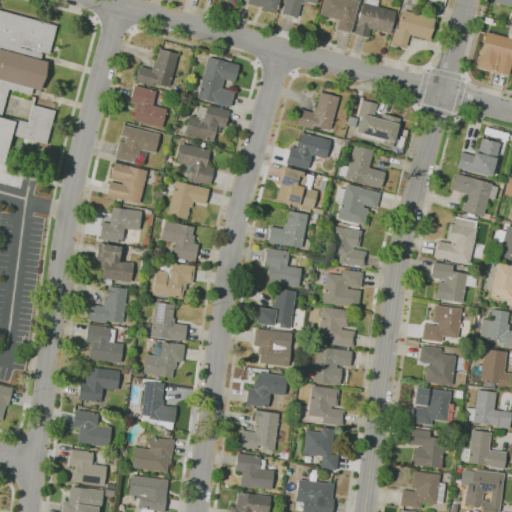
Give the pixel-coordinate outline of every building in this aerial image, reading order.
[(279,0),(276,14),(260,10),(261,7),(247,4),(248,0),(279,0)] [(316,0),(315,4),(305,2),(304,2),(303,4),(300,3),(296,18),(281,14),(281,12),(278,11),(281,0),(316,0)] [(349,33),(336,29),(338,20),(319,15),(322,0),(360,0),(360,3),(358,3),(349,33)] [(372,39),(353,34),(356,26),(355,25),(361,2),(364,3),(364,0),(378,0),(376,6),(395,12),(389,34),(370,29),(368,35),(372,36),(372,39)] [(511,18),(511,14),(511,7),(494,2),(494,0),(511,0),(511,18)] [(425,11),(418,9),(421,1),(428,3),(425,11)] [(2,167),(0,166),(0,10),(56,26),(48,54),(39,52),(39,53),(41,54),(39,60),(46,62),(38,91),(32,89),(30,95),(8,89),(1,115),(27,122),(32,105),(55,111),(46,144),(11,135),(2,167)] [(405,47),(391,43),(395,28),(397,29),(402,10),(434,19),(428,40),(409,35),(405,47)] [(491,25),(482,23),(484,17),(492,19),(491,25)] [(511,57),(507,76),(494,72),(495,71),(492,70),(491,72),(476,67),(485,32),(507,38),(509,33),(511,34),(511,57)] [(168,87),(152,83),(151,86),(134,82),(138,66),(151,70),(152,64),(154,64),(159,49),(177,54),(168,87)] [(230,107),(196,98),(207,57),(237,65),(233,82),(223,80),(221,88),(234,92),(230,107)] [(160,128),(132,121),(134,112),(132,112),(134,104),(129,102),(133,85),(154,91),(150,106),(166,110),(160,128)] [(329,131),(313,126),(312,129),(295,125),(300,109),(312,113),(313,108),(315,108),(320,92),(338,97),(329,131)] [(392,147),(356,138),(357,133),(356,133),(360,117),(357,116),(361,100),(376,104),(373,115),(380,117),(381,114),(399,118),(392,147)] [(212,142),(183,134),(184,132),(182,131),(183,126),(185,126),(188,115),(195,117),(198,106),(206,108),(206,105),(229,111),(224,128),(220,127),(218,134),(214,133),(212,142)] [(142,165),(114,159),(118,142),(123,143),(125,137),(119,136),(122,125),(158,134),(154,153),(145,151),(142,165)] [(506,141),(483,134),(485,127),(508,134),(506,141)] [(307,169),(285,163),(289,147),(295,148),(297,140),(299,141),(301,133),(330,140),(325,159),(311,155),(307,169)] [(490,177),(456,168),(460,152),(473,155),(475,148),(478,148),(480,138),(499,143),(490,177)] [(209,185),(186,180),(188,173),(182,172),(184,165),(175,162),(180,144),(209,151),(207,158),(210,159),(208,167),(213,168),(209,185)] [(380,188),(363,184),(344,178),(344,177),(338,175),(341,165),(347,167),(353,145),(373,151),(368,168),(384,172),(380,188)] [(138,204),(105,196),(108,182),(121,185),(121,181),(109,178),(113,163),(146,170),(138,204)] [(309,213),(298,210),(299,207),(289,204),(288,205),(275,201),(279,189),(278,188),(283,167),(301,172),(302,172),(306,173),(305,174),(312,176),(309,189),(317,191),(312,210),(310,209),(309,213)] [(473,218),(466,216),(467,213),(462,211),(467,194),(451,190),(455,174),(491,184),(491,185),(497,187),(494,199),(487,198),(482,217),(473,215),(473,218)] [(511,196),(503,194),(508,178),(511,179),(511,196)] [(185,220),(166,215),(174,181),(194,186),(208,189),(204,205),(192,202),(190,210),(187,209),(185,220)] [(362,225),(336,218),(341,201),(334,199),(337,188),(344,189),(345,184),(379,193),(375,208),(363,204),(362,208),(366,209),(362,225)] [(121,243),(99,240),(101,222),(106,223),(108,215),(110,215),(111,207),(140,211),(138,230),(123,228),(121,243)] [(301,248),(279,244),(267,242),(270,227),(282,229),(283,223),(286,223),(288,211),(307,215),(301,248)] [(468,265),(450,261),(450,260),(433,256),(437,241),(449,244),(450,241),(445,240),(449,223),(453,224),(454,217),(474,221),(474,222),(476,223),(475,228),(473,227),(473,229),(475,229),(468,265)] [(184,263),(175,261),(176,258),(171,257),(174,243),(159,240),(163,221),(192,227),(191,235),(194,236),(192,243),(191,243),(197,245),(194,262),(184,260),(184,263)] [(362,267),(337,263),(338,257),(328,256),(333,226),(361,231),(358,248),(353,247),(352,250),(365,252),(362,267)] [(511,260),(497,257),(501,243),(492,240),(495,229),(504,231),(506,226),(511,227),(511,260)] [(110,284),(105,284),(106,279),(99,279),(101,269),(100,269),(101,261),(95,260),(97,244),(119,247),(117,261),(132,263),(129,282),(111,280),(110,284)] [(297,287),(269,283),(270,275),(267,275),(268,266),(263,265),(266,249),(287,251),(285,266),(300,268),(297,287)] [(461,303),(441,300),(434,299),(437,282),(442,283),(442,280),(430,278),(432,262),(452,265),(451,272),(466,274),(466,275),(475,277),(473,287),(464,286),(461,303)] [(181,300),(151,295),(155,271),(163,272),(164,264),(170,265),(170,263),(194,267),(191,284),(185,283),(184,290),(183,290),(181,300)] [(511,306),(505,305),(506,300),(489,296),(496,263),(511,266),(511,306)] [(357,308),(322,303),(326,273),(341,275),(341,269),(362,272),(360,288),(346,287),(346,289),(359,291),(357,308)] [(121,323),(106,321),(105,323),(87,320),(89,305),(102,307),(103,300),(105,300),(107,287),(126,289),(121,323)] [(298,330),(278,327),(278,326),(272,325),(272,326),(255,324),(257,308),(270,309),(271,304),(273,305),(275,289),(294,291),(290,319),(300,320),(298,330)] [(183,341),(137,335),(138,323),(151,325),(154,302),(173,305),(171,318),(174,318),(173,323),(186,325),(183,341)] [(440,342),(421,339),(423,324),(436,325),(436,323),(431,322),(433,305),(460,309),(457,338),(441,336),(440,342)] [(351,347),(331,344),(332,339),(317,337),(321,307),(348,310),(346,327),(340,327),(340,329),(353,331),(351,347)] [(511,347),(500,346),(500,344),(495,343),(496,340),(486,339),(486,338),(478,337),(481,319),(489,320),(490,310),(508,312),(506,324),(508,325),(507,330),(511,330),(511,347)] [(119,363),(90,360),(90,358),(88,358),(90,342),(85,342),(87,324),(109,327),(109,329),(114,330),(113,343),(122,344),(119,363)] [(288,367),(258,364),(259,354),(256,354),(257,347),(252,346),(254,329),(276,331),(274,346),(290,348),(288,367)] [(171,378),(141,374),(144,355),(152,356),(154,343),(160,343),(160,342),(183,345),(181,363),(175,362),(174,369),(172,369),(171,378)] [(450,385),(423,382),(426,365),(431,366),(431,363),(418,361),(420,346),(423,346),(423,344),(432,346),(432,347),(440,348),(440,354),(454,356),(450,385)] [(338,385),(311,382),(313,369),(305,368),(307,352),(314,352),(315,347),(338,350),(350,351),(349,366),(336,365),(335,368),(340,369),(338,385)] [(511,388),(497,387),(497,385),(495,384),(494,388),(478,386),(480,377),(472,376),(474,363),(481,364),(482,357),(481,357),(481,354),(483,354),(483,349),(506,352),(503,373),(511,373),(511,388)] [(99,403),(77,400),(79,383),(84,383),(85,376),(88,376),(89,367),(119,371),(116,390),(100,388),(99,403)] [(266,408),(244,405),(246,388),(252,389),(253,381),(256,381),(257,372),(288,376),(285,396),(268,393),(266,408)] [(140,422),(141,415),(140,415),(144,381),(163,384),(161,400),(163,400),(163,405),(176,407),(174,423),(156,421),(155,427),(140,422)] [(0,421),(0,385),(7,388),(8,387),(12,388),(6,406),(5,405),(0,421)] [(341,426),(321,423),(322,418),(307,416),(311,386),(338,390),(335,407),(331,406),(331,409),(344,410),(341,426)] [(430,425),(410,422),(412,407),(425,409),(426,406),(413,404),(415,388),(426,389),(427,389),(450,392),(446,421),(431,419),(430,425)] [(508,429),(491,427),(491,425),(486,425),(477,424),(477,423),(472,423),(472,421),(464,420),(466,408),(474,409),(476,390),(495,392),(493,410),(510,412),(508,429)] [(107,446),(76,442),(78,428),(72,427),(74,410),(76,410),(76,411),(96,413),(94,426),(110,428),(107,446)] [(273,451),(261,449),(261,447),(256,447),(256,449),(239,447),(241,430),(254,432),(254,427),(257,428),(257,421),(252,421),(254,410),(278,413),(273,451)] [(335,470),(319,468),(321,456),(302,454),(305,430),(320,432),(321,427),(334,429),(330,454),(337,455),(335,470)] [(439,469),(420,466),(412,465),(415,448),(419,449),(420,446),(407,444),(409,428),(429,431),(428,437),(444,439),(439,469)] [(503,469),(489,467),(489,466),(467,463),(467,462),(463,461),(462,466),(458,465),(461,447),(468,448),(471,430),(490,432),(488,450),(505,452),(503,469)] [(166,473),(131,468),(133,447),(148,449),(149,437),(168,440),(168,439),(172,440),(169,465),(167,465),(166,473)] [(102,486),(71,482),(73,466),(67,466),(69,449),(92,452),(90,464),(105,466),(102,486)] [(270,490),(239,486),(241,472),(234,471),(236,453),(239,453),(239,454),(259,457),(259,460),(264,460),(263,470),(272,471),(270,490)] [(498,506),(499,506),(498,511),(480,511),(482,501),(489,502),(490,492),(485,491),(485,493),(483,492),(480,508),(463,505),(466,490),(465,490),(466,484),(461,484),(463,471),(472,472),(473,469),(503,474),(498,506)] [(442,504),(435,503),(435,504),(420,502),(419,508),(399,506),(401,490),(414,492),(414,489),(409,489),(411,471),(439,475),(438,483),(444,483),(442,504)] [(152,511),(139,511),(140,509),(137,509),(137,505),(135,505),(135,498),(138,499),(138,497),(128,496),(130,475),(167,480),(163,511),(159,511),(153,511),(152,511)] [(301,511),(302,502),(295,501),(297,479),(332,484),(330,499),(333,499),(331,511),(301,511)] [(60,511),(62,501),(67,502),(69,487),(87,489),(102,491),(99,511),(97,510),(96,511),(60,511)] [(229,511),(230,507),(235,507),(237,493),(254,495),(254,494),(270,496),(267,511),(229,511)]
